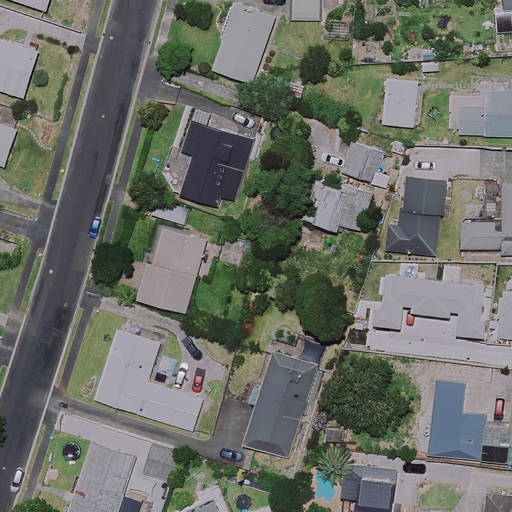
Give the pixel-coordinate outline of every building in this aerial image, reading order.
[(12,0),(47,11),(50,0),(12,0)] [(290,0),(289,19),(320,21),(321,0),(290,0)] [(511,0),(501,0),(503,12),(511,11),(511,21),(511,0)] [(274,18),(233,5),(212,70),(253,83),(274,18)] [(40,52),(0,38),(0,90),(25,98),(40,52)] [(302,100),(306,82),(289,78),(285,96),(302,100)] [(417,81),(386,78),(382,124),(413,127),(417,81)] [(511,92),(486,91),(486,106),(460,106),(459,134),(511,135),(511,92)] [(254,141),(208,127),(212,112),(197,107),(191,125),(183,151),(194,154),(181,195),(219,206),(222,197),(235,201),(254,141)] [(17,130),(0,123),(0,164),(5,166),(17,130)] [(385,155),(353,143),(342,171),(386,187),(390,177),(378,172),(385,155)] [(442,215),(446,180),(406,175),(401,209),(399,228),(388,226),(385,249),(436,256),(442,215)] [(372,195),(318,181),(308,221),(340,229),(341,225),(363,230),(372,195)] [(462,220),(460,248),(502,249),(501,253),(511,253),(511,184),(504,184),(503,221),(462,220)] [(189,210),(157,201),(153,215),(184,224),(189,210)] [(207,239),(163,227),(153,262),(149,261),(138,298),(187,311),(197,275),(209,278),(214,260),(202,257),(207,239)] [(511,293),(490,291),(488,313),(508,315),(504,354),(511,355),(511,293)] [(473,330),(443,327),(439,359),(469,363),(473,330)] [(161,342),(118,329),(95,399),(193,430),(203,399),(148,381),(161,342)] [(318,367),(275,353),(246,444),(289,458),(318,367)] [(465,372),(427,370),(426,397),(464,399),(465,372)] [(511,416),(511,424),(487,422),(483,460),(511,462),(511,416)] [(117,511),(136,456),(93,442),(69,511),(117,511)] [(183,452),(151,442),(141,472),(173,482),(183,452)] [(390,511),(396,461),(359,457),(352,511),(390,511)] [(511,511),(511,489),(484,487),(482,511),(511,511)] [(218,511),(214,500),(186,511),(218,511)]
